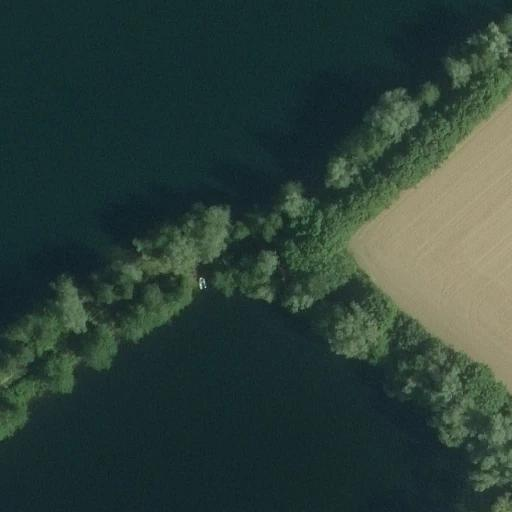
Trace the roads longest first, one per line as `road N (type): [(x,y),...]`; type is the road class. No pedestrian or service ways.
road 1 (track): [(0,392),(180,266),(283,247)]
road 2 (track): [(511,52),(283,247)]
